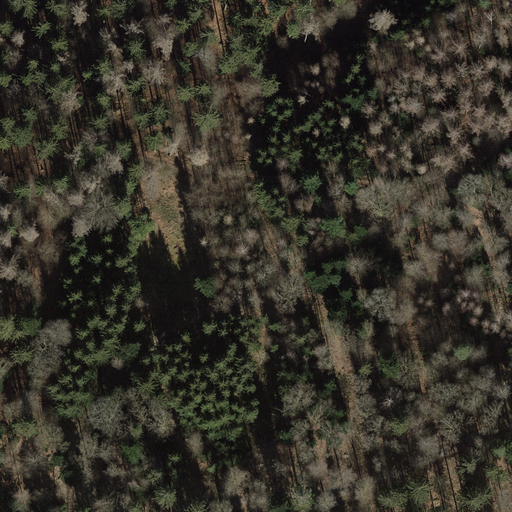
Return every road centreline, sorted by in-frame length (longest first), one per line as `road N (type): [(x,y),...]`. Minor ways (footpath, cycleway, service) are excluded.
road 1 (track): [(96,511),(79,468),(82,428),(99,389),(146,354),(364,245),(511,141)]
road 2 (track): [(511,426),(375,480),(181,511)]
